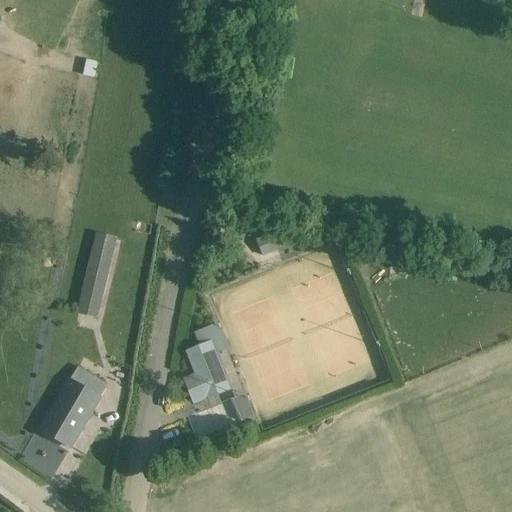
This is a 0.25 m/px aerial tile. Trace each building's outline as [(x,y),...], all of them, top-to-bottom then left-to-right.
[(277,251),(271,234),(256,240),(263,257),(277,251)] [(97,321),(117,240),(96,235),(77,316),(97,321)] [(197,376),(185,380),(195,404),(230,390),(211,344),(213,344),(207,329),(194,334),(200,349),(188,354),(197,376)] [(71,449),(101,399),(100,399),(108,386),(78,368),(70,381),(41,431),(71,449)] [(233,423),(256,418),(250,395),(228,401),(233,423)]
